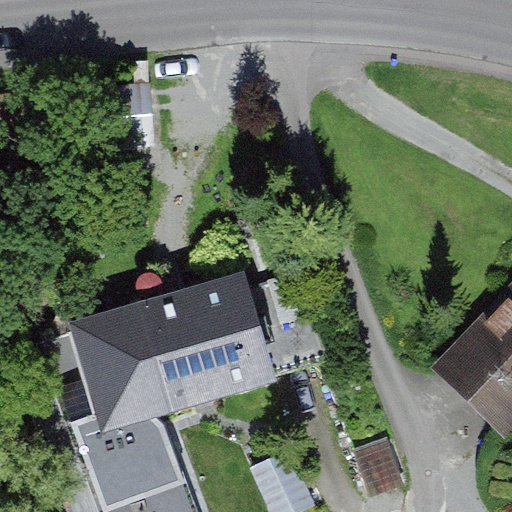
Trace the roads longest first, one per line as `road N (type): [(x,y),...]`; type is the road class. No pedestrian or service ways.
road 1 (secondary): [(285,4),(0,35)]
road 2 (secondary): [(511,26),(423,9),(285,4)]
